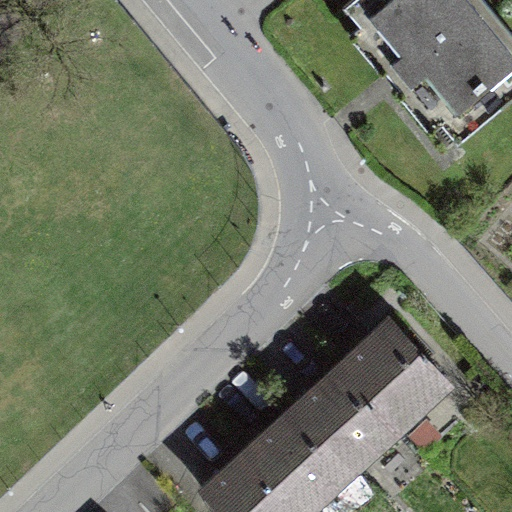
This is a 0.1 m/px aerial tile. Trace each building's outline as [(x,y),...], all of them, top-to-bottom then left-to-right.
[(511,106),(511,19),(496,0),(386,0),(367,15),(383,34),(371,43),(446,135),(458,125),(470,140),(511,106)] [(461,399),(400,332),(354,374),(414,441),(461,399)] [(414,441),(354,374),(307,416),(367,483),(414,441)] [(335,511),(367,483),(307,416),(260,458),(308,511),(335,511)] [(308,511),(260,458),(213,499),(224,511),(308,511)]
